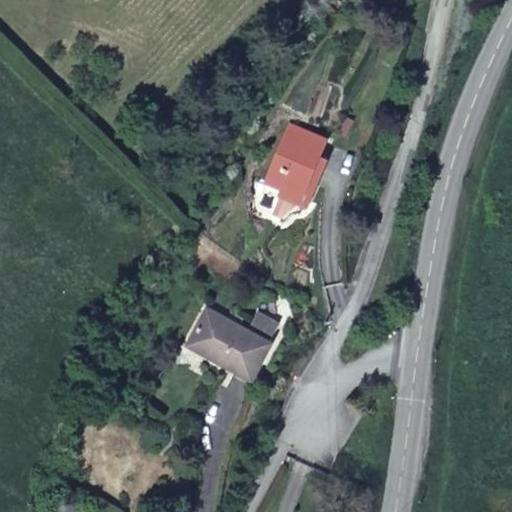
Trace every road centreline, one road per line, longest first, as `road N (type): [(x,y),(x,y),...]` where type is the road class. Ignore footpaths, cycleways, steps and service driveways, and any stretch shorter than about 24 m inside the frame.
road 1 (unknown): [(277,511),(345,383),(343,302),(381,126),(420,0)]
road 2 (secondary): [(511,7),(492,36),(431,220),(416,361)]
road 3 (secondary): [(416,361),(390,511)]
